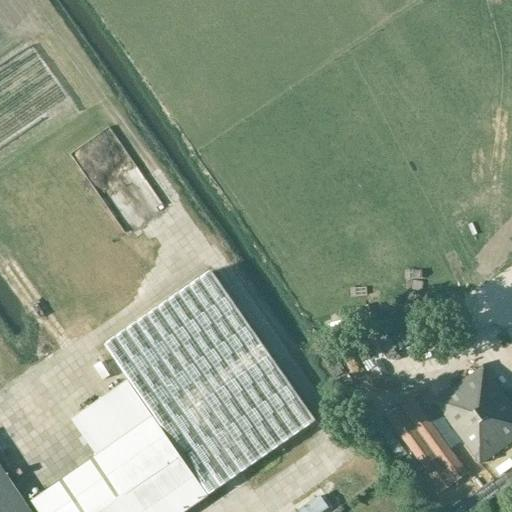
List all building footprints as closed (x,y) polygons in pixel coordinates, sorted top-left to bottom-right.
[(165,162),(154,168),(170,198),(181,192),(165,162)] [(156,415),(152,418),(32,498),(41,511),(183,511),(317,423),(216,272),(108,344),(156,415)] [(87,359),(47,382),(70,423),(78,419),(67,400),(73,397),(66,385),(93,369),(87,359)] [(482,463),(511,442),(511,403),(496,381),(492,383),(483,369),(438,401),(482,463)] [(442,492),(468,473),(416,400),(390,419),(442,492)] [(27,439),(12,450),(24,468),(40,457),(27,439)] [(28,511),(0,471),(0,511),(28,511)] [(319,511),(327,506),(319,496),(298,511),(319,511)]
